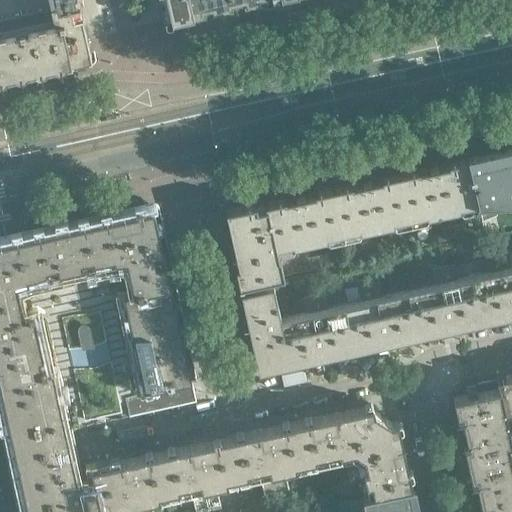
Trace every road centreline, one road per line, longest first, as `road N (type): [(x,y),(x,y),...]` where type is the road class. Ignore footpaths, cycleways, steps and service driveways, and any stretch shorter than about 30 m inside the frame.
road 1 (residential): [(178,189),(226,412),(412,369)]
road 2 (secondary): [(511,22),(153,97)]
road 3 (secondary): [(169,153),(297,110),(511,67)]
road 4 (residential): [(178,189),(511,115)]
road 5 (residential): [(135,47),(357,0)]
road 6 (secondary): [(0,192),(169,153)]
road 7 (secondary): [(153,97),(0,129)]
road 8 (unclassified): [(412,369),(443,511)]
